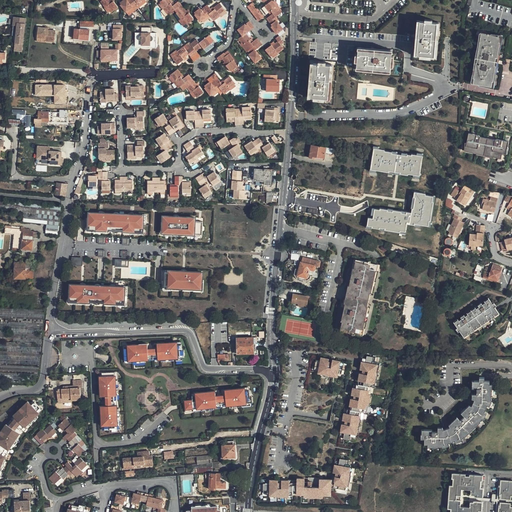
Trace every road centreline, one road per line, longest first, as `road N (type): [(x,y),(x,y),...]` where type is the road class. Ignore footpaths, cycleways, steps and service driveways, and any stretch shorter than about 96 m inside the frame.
road 1 (residential): [(49,332),(89,85),(100,76),(154,74)]
road 2 (residential): [(288,132),(196,131),(177,146),(175,166),(126,170),(119,110)]
road 3 (residential): [(49,332),(186,330),(207,368),(272,370)]
road 4 (residential): [(288,132),(269,322),(272,370)]
road 5 (residential): [(272,370),(247,511)]
road 6 (residential): [(299,2),(288,132)]
